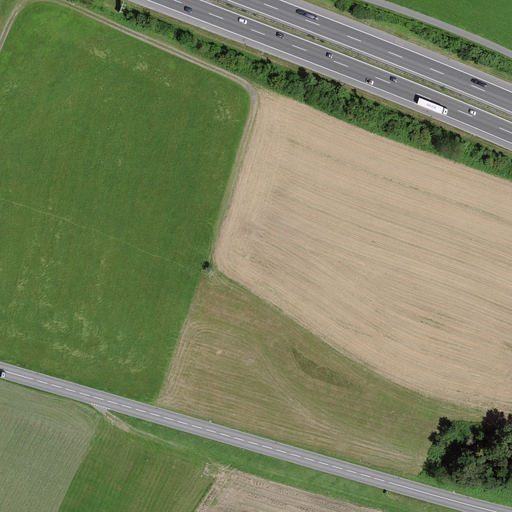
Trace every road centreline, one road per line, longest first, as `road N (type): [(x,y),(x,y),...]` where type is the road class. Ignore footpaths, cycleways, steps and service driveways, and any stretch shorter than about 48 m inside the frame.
road 1 (secondary): [(495,511),(0,370)]
road 2 (track): [(60,0),(245,84),(253,106),(209,240)]
road 3 (motorway): [(174,0),(511,134)]
road 4 (motorway): [(511,103),(250,0)]
road 5 (unclassified): [(511,57),(367,0)]
